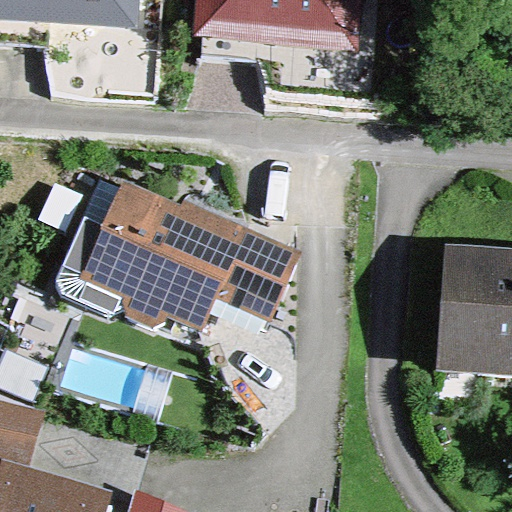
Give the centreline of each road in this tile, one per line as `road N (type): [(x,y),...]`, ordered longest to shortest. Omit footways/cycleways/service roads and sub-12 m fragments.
road 1 (residential): [(326,130),(321,377),(309,432),(255,479),(201,491),(142,480)]
road 2 (residential): [(400,135),(385,391),(403,459),(439,511)]
road 3 (residential): [(0,107),(326,130)]
